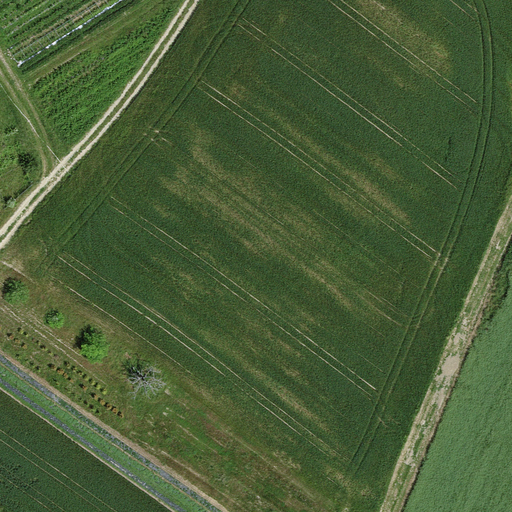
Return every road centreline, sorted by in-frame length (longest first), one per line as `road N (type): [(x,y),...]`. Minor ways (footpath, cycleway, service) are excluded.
road 1 (track): [(384,511),(511,225)]
road 2 (track): [(0,244),(115,111),(193,0)]
road 3 (track): [(67,168),(0,57)]
